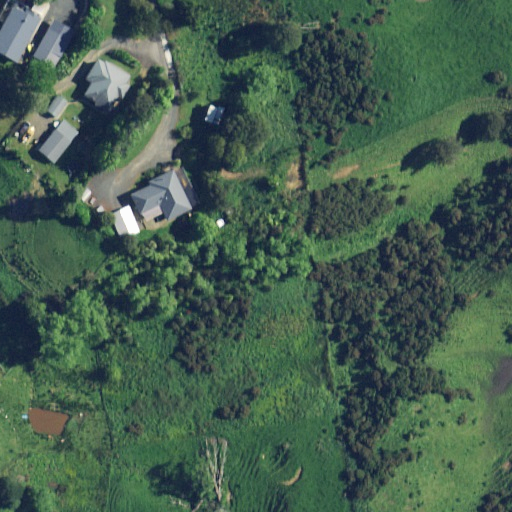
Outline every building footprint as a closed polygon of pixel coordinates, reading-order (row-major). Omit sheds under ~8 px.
[(29,6),(19,0),(17,0),(12,9),(4,4),(0,10),(0,22),(2,23),(0,26),(0,54),(14,62),(39,18),(27,11),(29,6)] [(71,41),(49,28),(32,56),(54,69),(71,41)] [(82,95),(94,103),(92,105),(105,114),(107,112),(114,116),(137,81),(105,60),(103,63),(96,58),(83,78),(90,83),(82,95)] [(66,103),(56,96),(45,111),(55,118),(66,103)] [(78,133),(62,120),(37,151),(53,164),(78,133)] [(150,208),(155,222),(188,209),(173,168),(139,180),(141,186),(126,192),(134,214),(150,208)] [(138,232),(126,206),(116,211),(127,236),(138,232)]
